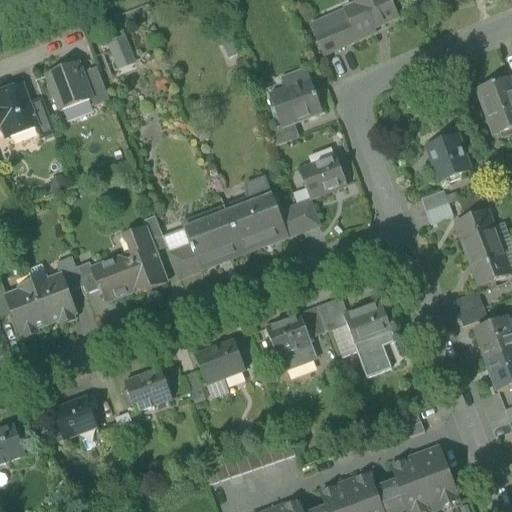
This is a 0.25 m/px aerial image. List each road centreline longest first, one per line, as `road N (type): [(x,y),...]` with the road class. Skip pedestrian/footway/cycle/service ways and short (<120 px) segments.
road 1 (residential): [(399,237),(0,390)]
road 2 (residential): [(511,25),(383,77),(356,98),(356,123),(399,237)]
road 3 (residential): [(469,425),(239,511)]
road 4 (residential): [(399,237),(469,425)]
